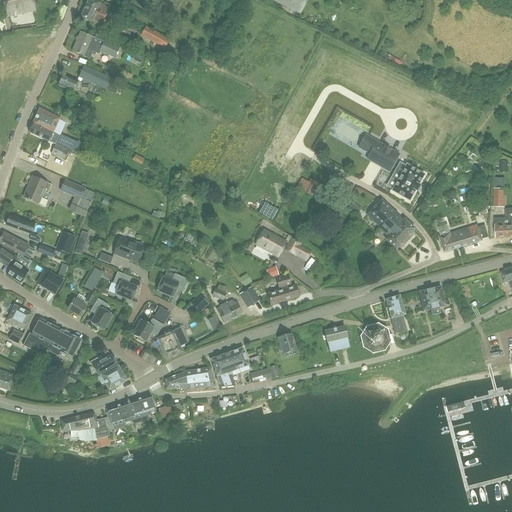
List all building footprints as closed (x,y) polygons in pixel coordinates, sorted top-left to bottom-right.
[(2,0),(4,9),(6,16),(35,10),(35,9),(32,0),(2,0)] [(102,28),(111,10),(99,4),(100,3),(92,0),(88,0),(80,17),(91,22),(88,29),(106,38),(108,35),(100,31),(102,28)] [(273,0),(300,13),(306,0),(273,0)] [(140,36),(164,48),(169,39),(145,27),(140,36)] [(72,51),(90,59),(93,52),(99,54),(100,52),(114,58),(127,63),(132,53),(119,47),(104,40),(103,42),(93,37),(80,32),(72,51)] [(74,88),(86,94),(91,83),(106,90),(111,93),(117,82),(84,66),(79,77),(83,79),(81,83),(77,82),(78,81),(63,75),(58,86),(73,92),(74,88)] [(146,84),(143,91),(150,94),(153,88),(146,84)] [(39,109),(32,124),(52,134),(58,120),(59,119),(39,109)] [(61,115),(59,119),(58,120),(66,123),(70,125),(72,120),(61,115)] [(58,137),(52,134),(32,124),(29,132),(48,142),(48,141),(55,144),(58,137)] [(56,144),(75,152),(79,143),(61,134),(56,144)] [(358,148),(369,154),(366,159),(390,172),(400,154),(365,135),(358,148)] [(71,152),(55,144),(51,154),(67,161),(71,152)] [(508,173),(508,161),(499,161),(499,173),(508,173)] [(424,175),(406,164),(406,165),(405,166),(400,163),(395,171),(401,175),(392,190),(391,191),(409,201),(410,200),(415,191),(416,191),(419,185),(418,185),(423,176),(424,176),(424,175)] [(322,177),(334,184),(334,183),(337,185),(341,178),(327,169),(322,177)] [(23,197),(38,204),(43,192),(47,193),(51,185),(32,177),(23,197)] [(310,196),(317,183),(310,179),(308,182),(301,178),(296,188),(303,191),(310,196)] [(86,188),(64,179),(59,191),(74,197),(68,211),(84,217),(95,193),(85,189),(86,188)] [(140,185),(127,205),(140,212),(152,193),(140,185)] [(505,207),(505,189),(494,188),(493,207),(505,207)] [(180,205),(191,203),(190,194),(179,196),(180,205)] [(385,239),(395,248),(414,229),(403,219),(402,220),(385,203),(380,200),(366,214),(380,226),(378,228),(388,236),(385,239)] [(30,234),(34,224),(10,215),(8,217),(7,217),(5,222),(7,222),(6,225),(30,234)] [(511,236),(511,217),(496,218),(497,237),(511,236)] [(440,237),(444,252),(481,240),(476,225),(440,237)] [(0,242),(17,253),(20,255),(21,254),(23,256),(29,243),(3,230),(0,235),(0,242)] [(285,242),(263,230),(255,245),(278,256),(285,242)] [(184,231),(181,237),(187,241),(190,234),(184,231)] [(81,255),(87,234),(81,232),(75,253),(81,255)] [(133,244),(120,238),(113,254),(137,263),(144,247),(141,247),(142,244),(134,241),(133,244)] [(291,239),(285,250),(294,254),(300,244),(291,239)] [(71,246),(58,241),(55,249),(68,254),(71,246)] [(72,257),(40,244),(37,252),(52,258),(54,254),(70,260),(72,257)] [(20,255),(17,253),(16,255),(1,245),(0,246),(0,261),(10,269),(14,262),(15,262),(18,256),(19,257),(20,255)] [(110,264),(112,256),(101,251),(98,259),(110,264)] [(14,262),(10,269),(9,270),(7,274),(20,283),(29,268),(26,266),(30,261),(23,256),(21,254),(19,257),(18,256),(15,262),(14,262)] [(270,256),(267,261),(278,266),(281,262),(270,256)] [(62,263),(58,273),(64,275),(68,265),(62,263)] [(269,279),(279,275),(275,266),(265,270),(269,279)] [(102,274),(94,269),(84,286),(91,291),(102,274)] [(511,269),(501,273),(504,283),(511,281),(511,284),(511,269)] [(131,301),(137,287),(129,284),(131,278),(117,272),(113,283),(119,286),(115,294),(131,301)] [(54,295),(62,280),(49,273),(40,288),(54,295)] [(157,291),(173,297),(176,289),(182,292),(188,280),(175,274),(172,281),(163,277),(162,279),(160,279),(159,282),(160,283),(157,291)] [(244,287),(251,282),(246,274),(239,278),(244,287)] [(298,291),(296,285),(290,287),(286,274),(276,278),(278,287),(281,287),(282,289),(268,294),(271,304),(297,295),(296,292),(298,291)] [(241,313),(237,304),(231,301),(226,303),(224,300),(223,300),(226,293),(225,293),(227,288),(218,285),(216,289),(215,289),(211,296),(222,301),(217,303),(219,307),(216,309),(223,323),(241,313)] [(251,287),(239,295),(247,308),(253,304),(252,303),(258,299),(251,287)] [(440,287),(418,292),(423,311),(449,305),(448,301),(443,302),(440,287)] [(90,304),(95,297),(89,293),(85,300),(90,304)] [(198,295),(191,302),(200,312),(208,305),(198,295)] [(395,334),(396,334),(405,332),(401,316),(404,315),(399,296),(386,300),(390,319),(391,319),(394,333),(394,334),(395,334)] [(86,307),(74,299),(68,309),(80,316),(86,307)] [(112,316),(105,311),(108,305),(98,299),(90,311),(95,315),(90,322),(92,324),(92,325),(95,327),(97,326),(103,330),(112,316)] [(14,306),(7,321),(23,330),(31,314),(14,306)] [(23,345),(44,356),(47,350),(58,356),(60,352),(66,355),(67,353),(73,356),(81,340),(40,319),(32,335),(29,334),(23,345)] [(132,335),(139,339),(139,340),(142,342),(143,341),(145,342),(150,334),(156,337),(163,325),(152,319),(149,325),(141,320),(132,335)] [(323,331),(326,343),(327,342),(329,353),(348,349),(346,338),(343,327),(323,331)] [(18,345),(23,334),(13,329),(8,339),(18,345)] [(383,341),(383,339),(383,338),(383,336),(382,335),(381,334),(380,333),(379,332),(378,331),(376,331),(375,330),(373,331),(372,331),(370,332),(369,333),(368,334),(367,335),(366,336),(366,338),(366,339),(366,341),(366,342),(367,344),(368,345),(369,346),(370,347),(372,348),(373,348),(375,348),(376,348),(378,348),(379,347),(380,346),(381,345),(382,344),(383,342),(383,341)] [(166,360),(183,352),(180,347),(187,343),(182,333),(175,336),(173,331),(156,339),(166,360)] [(296,352),(290,334),(283,336),(282,335),(279,336),(278,338),(277,338),(283,357),(296,352)] [(495,352),(506,348),(502,335),(490,339),(495,352)] [(216,376),(234,370),(248,366),(242,349),(211,360),(216,376)] [(100,376),(117,367),(111,356),(103,360),(101,356),(90,362),(93,367),(92,367),(98,377),(100,375),(100,376)] [(206,356),(199,357),(200,366),(207,365),(206,356)] [(432,361),(435,370),(444,367),(441,358),(432,361)] [(76,376),(80,366),(74,363),(69,372),(76,376)] [(277,365),(268,368),(272,380),(280,377),(277,365)] [(126,381),(117,367),(100,376),(109,390),(126,381)] [(186,373),(166,380),(167,389),(186,389),(187,390),(214,387),(210,368),(186,372),(186,373)] [(250,374),(253,384),(271,379),(268,369),(250,374)] [(13,375),(0,370),(0,387),(8,391),(13,375)] [(19,370),(16,378),(25,381),(28,374),(19,370)] [(234,370),(216,376),(221,387),(226,386),(240,385),(234,370)] [(69,375),(66,381),(74,385),(77,379),(69,375)] [(107,418),(103,419),(108,432),(114,430),(124,427),(122,423),(132,420),(133,424),(141,421),(143,426),(149,424),(146,417),(155,414),(149,396),(147,396),(107,410),(108,413),(106,413),(107,418)] [(465,407),(463,400),(447,404),(448,411),(465,407)] [(183,411),(180,403),(172,406),(176,414),(183,411)] [(173,416),(169,405),(158,408),(159,413),(156,414),(158,423),(162,422),(161,419),(173,416)] [(93,413),(61,422),(62,432),(78,432),(79,432),(79,439),(82,439),(82,440),(93,440),(97,439),(105,438),(109,437),(108,432),(103,419),(95,421),(93,413)] [(105,438),(97,439),(98,448),(107,446),(105,438)]
